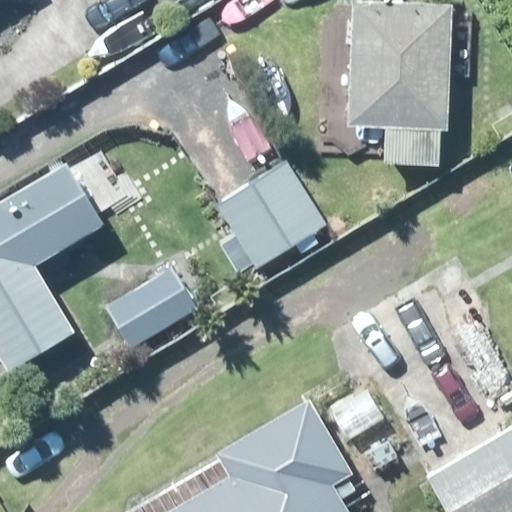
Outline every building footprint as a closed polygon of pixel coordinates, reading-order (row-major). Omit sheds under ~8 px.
[(441,124),(446,2),(398,0),(348,0),(345,121),(382,122),(381,159),(434,160),(436,124),(441,124)] [(86,195),(73,172),(63,154),(0,191),(0,360),(2,364),(72,322),(50,284),(42,272),(32,255),(98,216),(86,195)] [(212,197),(253,263),(321,221),(282,155),(212,197)] [(129,342),(194,302),(169,262),(160,267),(104,302),(129,342)] [(490,343),(511,377),(511,329),(504,334),(490,343)] [(345,464),(314,411),(304,393),(210,446),(214,450),(118,505),(122,511),(347,511),(343,504),(326,474),(345,464)] [(511,511),(511,419),(425,473),(449,511),(511,511)]
